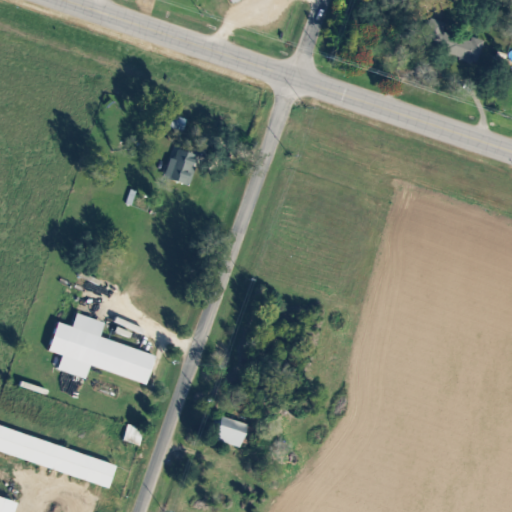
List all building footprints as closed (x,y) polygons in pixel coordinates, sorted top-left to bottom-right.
[(167,178),(192,187),(202,158),(182,150),(178,161),(174,159),(167,178)] [(159,355),(103,339),(108,323),(79,315),(75,328),(60,323),(52,353),(64,357),(60,371),(89,380),(93,368),(151,385),(159,355)] [(247,448),(252,424),(225,419),(220,443),(247,448)] [(142,447),(148,432),(132,426),(126,441),(142,447)] [(0,454),(114,487),(121,463),(0,428),(0,454)] [(0,511),(19,511),(22,502),(0,496),(0,511)]
